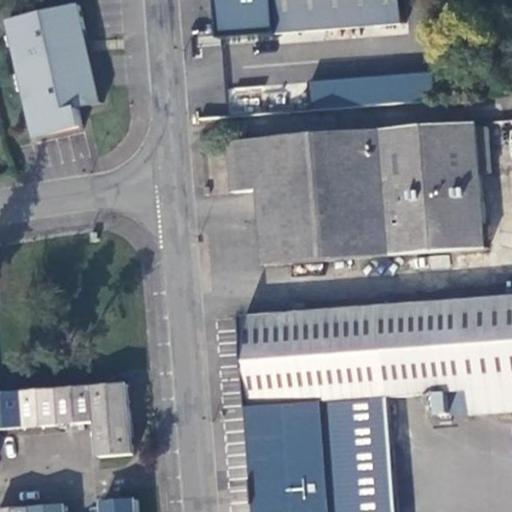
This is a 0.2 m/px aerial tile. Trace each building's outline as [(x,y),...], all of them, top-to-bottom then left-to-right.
[(252,0),(255,37),(405,25),(402,0),(252,0)] [(9,21),(35,140),(84,129),(79,110),(103,104),(90,45),(82,5),(9,21)] [(430,71),(309,81),(311,110),(433,99),(430,71)] [(442,128),(452,253),(489,251),(483,176),(493,175),(490,129),(480,130),(479,125),(442,128)] [(231,143),(235,194),(261,192),(267,267),(452,253),(442,128),(231,143)] [(511,298),(457,303),(464,393),(471,393),(473,417),(511,414),(511,298)] [(305,302),(288,304),(289,315),(306,314),(305,302)] [(306,314),(289,315),(244,319),(251,419),(392,408),(392,398),(464,393),(457,303),(306,314)] [(0,431),(97,423),(100,458),(136,455),(130,385),(0,395),(0,431)] [(398,482),(392,408),(251,419),(258,511),(399,511),(399,503),(413,501),(412,481),(398,482)] [(0,511),(140,511),(139,501),(103,504),(103,511),(68,511),(68,507),(0,511)]
